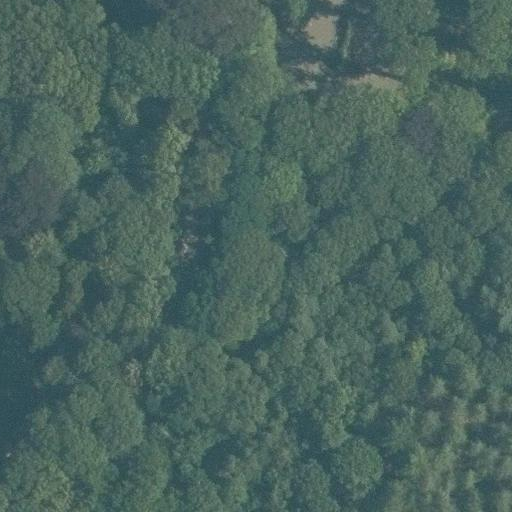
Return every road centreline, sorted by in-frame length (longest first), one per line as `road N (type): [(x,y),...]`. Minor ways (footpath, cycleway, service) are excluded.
road 1 (track): [(125,511),(244,0)]
road 2 (track): [(461,169),(2,55)]
